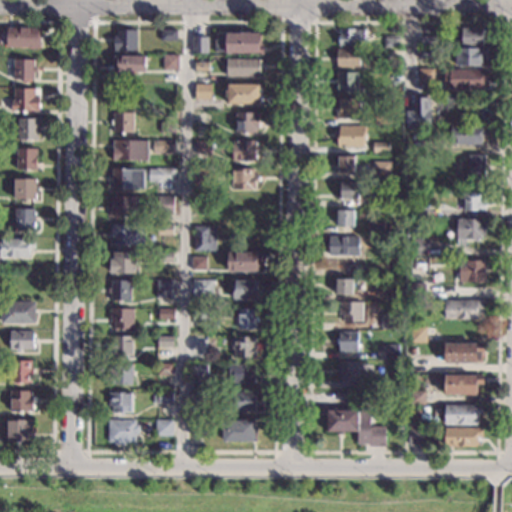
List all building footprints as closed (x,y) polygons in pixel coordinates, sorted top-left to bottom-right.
[(39,50),(29,50),(29,48),(7,47),(7,28),(39,29),(39,50)] [(480,30),(480,34),(485,34),(484,42),(480,42),(480,48),(461,47),(461,29),(480,30)] [(175,41),(160,40),(160,30),(176,31),(175,41)] [(354,32),(365,32),(365,48),(339,47),(339,30),(354,30),(354,32)] [(135,51),(113,50),(114,43),(112,43),(112,39),(114,39),(114,37),(116,37),(116,31),(135,31),(135,51)] [(258,55),(225,55),(225,49),(219,49),(219,41),(226,41),(226,33),(258,34),(258,55)] [(206,38),(206,52),(193,52),(193,37),(206,38)] [(398,48),(384,48),(384,37),(399,38),(398,48)] [(435,48),(420,47),(421,38),(423,38),(436,38),(435,48)] [(434,59),(418,59),(418,49),(422,50),(434,50),(434,59)] [(489,62),(480,62),(480,67),(476,67),(476,69),(469,69),(469,66),(455,66),(455,49),(489,49),(489,62)] [(357,69),(336,69),(336,64),(334,64),(334,58),(337,59),(337,50),(358,50),(357,69)] [(179,55),(178,71),(164,70),(165,55),(179,55)] [(145,73),(112,73),(112,56),(145,57),(145,73)] [(33,67),(37,67),(37,74),(34,73),(34,81),(14,80),(14,60),(34,61),(33,67)] [(257,77),(226,77),(226,60),(258,61),(257,77)] [(206,71),(194,71),(194,63),(195,63),(207,63),(206,71)] [(433,85),(418,85),(418,69),(433,69),(433,85)] [(488,83),(481,83),(481,91),(449,91),(449,71),(488,72),(488,83)] [(357,94),(336,94),(336,86),(335,86),(335,81),(337,81),(338,73),(357,73),(357,94)] [(258,104),(227,104),(227,97),(224,97),(225,90),(227,90),(227,83),(259,84),(258,104)] [(205,99),(194,99),(194,85),(206,86),(205,99)] [(40,97),(38,97),(38,112),(26,112),(26,115),(21,114),(21,112),(10,112),(11,100),(14,100),(14,89),(40,90),(40,97)] [(427,112),(430,112),(430,129),(404,129),(405,113),(410,113),(410,108),(414,108),(414,99),(427,99),(427,112)] [(358,103),(362,103),(362,116),(358,116),(358,120),(335,121),(334,110),(338,110),(338,101),(358,100),(358,103)] [(130,116),(131,116),(131,133),(111,132),(112,126),(109,126),(109,120),(112,120),(112,113),(130,114),(130,116)] [(257,123),(259,123),(259,129),(255,129),(255,133),(235,133),(236,113),(257,114),(257,123)] [(390,125),(373,125),(373,116),(390,116),(390,125)] [(38,119),(37,128),(40,128),(40,131),(38,131),(38,139),(30,139),(30,143),(20,142),(20,140),(17,140),(19,118),(38,119)] [(175,133),(161,133),(161,123),(175,124),(175,133)] [(487,137),(480,137),(480,147),(450,146),(450,126),(487,127),(487,137)] [(365,141),(362,141),(362,148),(337,148),(337,139),(333,139),(333,133),(338,133),(340,127),(365,127),(365,141)] [(426,150),(411,150),(411,135),(426,136),(426,150)] [(147,161),(112,161),(112,141),(148,141),(147,161)] [(173,142),(173,152),(152,152),(153,141),(173,142)] [(209,152),(194,151),(195,141),(209,141),(209,152)] [(253,145),(257,145),(257,154),(255,154),(254,161),(232,161),(232,142),(236,143),(236,141),(253,142),(253,145)] [(375,144),(387,144),(388,154),(372,155),(372,143),(375,143),(375,144)] [(36,165),(38,165),(38,168),(36,168),(36,170),(17,170),(17,148),(36,148),(36,165)] [(484,180),(467,180),(468,156),(485,156),(484,180)] [(354,173),(338,173),(338,169),(335,169),(335,166),(337,166),(337,157),(354,157),(354,173)] [(391,161),(390,179),(371,179),(372,161),(391,161)] [(175,169),(173,216),(155,215),(156,183),(148,183),(148,169),(156,170),(156,168),(175,169)] [(207,169),(207,188),(190,187),(191,168),(207,169)] [(251,176),(256,176),(256,183),(254,183),(254,190),(231,190),(232,168),(251,169),(251,176)] [(132,171),(144,172),(143,189),(113,188),(113,181),(110,181),(111,177),(112,177),(113,169),(132,170),(132,171)] [(34,187),(38,188),(38,192),(36,192),(36,200),(29,200),(29,204),(22,204),(22,200),(14,200),(15,179),(34,179),(34,187)] [(357,200),(340,200),(340,201),(337,201),(337,195),(340,195),(341,185),(357,185),(357,200)] [(470,194),(477,194),(477,202),(483,203),(483,212),(463,211),(463,200),(458,199),(458,189),(470,190),(470,194)] [(136,217),(109,217),(109,207),(111,207),(111,197),(135,197),(136,217)] [(384,208),(368,208),(368,197),(384,198),(384,208)] [(205,199),(204,211),(192,211),(192,198),(205,199)] [(257,215),(227,214),(228,198),(258,198),(257,215)] [(424,217),(407,216),(407,205),(425,205),(424,217)] [(34,217),(38,217),(38,222),(33,222),(34,230),(15,230),(15,209),(34,209),(34,217)] [(352,228),(337,228),(337,224),(335,224),(335,220),(336,220),(336,212),(352,212),(352,228)] [(480,225),(486,225),(486,236),(479,237),(479,241),(476,241),(476,243),(472,243),(472,240),(457,240),(456,222),(480,221),(480,225)] [(383,234),(368,234),(368,223),(384,223),(383,234)] [(143,244),(116,243),(116,235),(114,235),(114,224),(144,225),(143,244)] [(171,236),(157,235),(157,226),(172,226),(171,236)] [(215,228),(214,252),(193,251),(193,227),(215,228)] [(415,239),(426,239),(426,257),(410,257),(410,233),(415,233),(415,239)] [(358,250),(361,250),(361,254),(358,254),(358,255),(329,256),(329,238),(358,237),(358,250)] [(35,249),(30,249),(30,258),(0,258),(0,238),(35,239),(35,249)] [(171,253),(171,262),(156,261),(156,252),(171,253)] [(133,273),(111,272),(112,253),(134,253),(133,273)] [(257,273),(228,272),(228,253),(257,253),(257,273)] [(205,270),(192,270),(192,257),(205,258),(205,270)] [(484,284),(480,284),(480,285),(475,285),(475,283),(458,283),(458,262),(485,263),(484,284)] [(447,273),(447,280),(443,282),(439,280),(438,275),(442,272),(447,273)] [(211,297),(191,297),(192,279),(212,279),(211,297)] [(172,298),(156,297),(156,280),(173,280),(172,298)] [(128,300),(110,300),(110,281),(129,282),(128,300)] [(256,299),(234,298),(235,281),(256,281),(256,299)] [(354,297),(338,298),(337,287),(335,287),(335,284),(338,284),(338,281),(353,281),(354,297)] [(425,301),(410,301),(411,286),(425,286),(425,301)] [(483,316),(478,315),(477,321),(444,321),(445,301),(484,302),(483,316)] [(35,324),(0,323),(1,302),(35,303),(35,324)] [(361,324),(342,324),(342,315),(339,315),(339,303),(361,304),(361,324)] [(131,328),(113,328),(113,322),(110,322),(110,310),(131,309),(131,328)] [(172,319),(158,319),(159,309),(172,309),(172,319)] [(206,319),(192,319),(192,309),(207,309),(206,319)] [(254,318),(257,318),(257,324),(254,323),(254,329),(238,329),(238,309),(254,309),(254,318)] [(399,331),(381,330),(381,317),(399,317),(399,331)] [(426,329),(425,344),(410,344),(410,328),(426,329)] [(33,339),(36,339),(36,345),(33,345),(33,350),(11,350),(11,332),(33,332),(33,339)] [(357,345),(361,345),(361,350),(357,350),(357,352),(338,352),(338,346),(335,346),(335,340),(339,340),(339,333),(357,333),(357,345)] [(131,336),(130,356),(110,355),(110,341),(112,341),(112,336),(131,336)] [(172,346),(157,346),(157,336),(172,337),(172,346)] [(207,337),(207,347),(193,346),(193,337),(207,337)] [(254,356),(233,356),(233,348),(230,348),(230,338),(254,337),(254,356)] [(483,354),(480,354),(480,362),(474,362),(474,364),(444,364),(444,344),(483,344),(483,354)] [(398,359),(384,359),(384,347),(398,347),(398,359)] [(30,368),(33,368),(33,375),(31,375),(31,383),(22,383),(22,385),(17,385),(17,383),(11,383),(11,361),(30,361),(30,368)] [(356,381),(338,381),(338,376),(336,376),(336,371),(338,371),(338,362),(356,363),(356,381)] [(205,364),(204,374),(200,374),(200,381),(187,381),(188,363),(205,364)] [(170,376),(156,376),(157,364),(170,364),(170,376)] [(130,385),(109,384),(109,365),(130,366),(130,385)] [(254,383),(233,384),(232,375),(228,375),(228,371),(226,371),(225,366),(253,365),(254,383)] [(482,386),(476,386),(475,396),(444,396),(444,376),(482,377),(482,386)] [(399,390),(384,390),(384,380),(399,380),(399,390)] [(30,397),(36,397),(36,403),(32,403),(32,412),(22,412),(22,414),(17,414),(17,412),(10,412),(10,391),(30,391),(30,397)] [(126,393),(131,393),(131,409),(123,409),(123,412),(111,412),(111,406),(109,406),(109,392),(126,392),(126,393)] [(203,401),(190,401),(190,392),(199,392),(204,392),(203,401)] [(424,407),(409,406),(410,392),(424,392),(424,407)] [(170,403),(152,403),(152,393),(170,394),(170,403)] [(253,412),(224,411),(224,393),(254,394),(253,412)] [(482,415),(476,415),(475,428),(445,427),(445,407),(482,408),(482,415)] [(368,427),(384,427),(383,446),(367,446),(367,445),(356,444),(356,432),(342,432),(342,436),(334,436),(334,432),(325,432),(326,410),(369,411),(368,427)] [(32,434),(31,434),(31,443),(20,442),(20,446),(16,446),(16,443),(6,442),(7,421),(32,421),(32,434)] [(134,425),(137,425),(137,434),(135,434),(135,443),(124,443),(124,445),(114,445),(114,444),(108,444),(108,421),(134,421),(134,425)] [(172,422),(171,436),(155,435),(156,421),(172,422)] [(206,435),(190,434),(191,421),(206,422),(206,435)] [(254,442),(223,441),(223,421),(231,421),(254,422),(254,442)] [(425,447),(409,447),(410,430),(425,431),(425,447)] [(481,440),(476,440),(476,448),(445,448),(446,430),(481,430),(481,440)]
